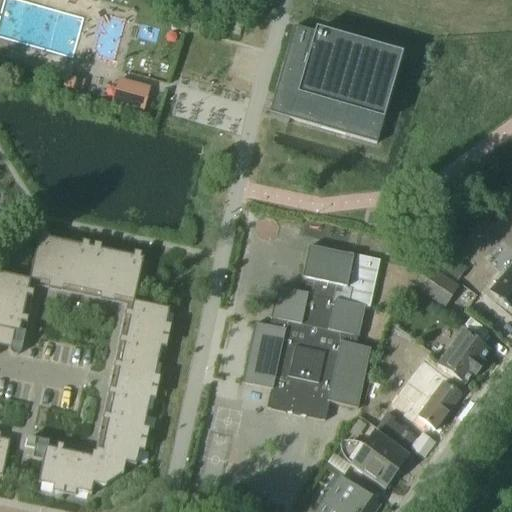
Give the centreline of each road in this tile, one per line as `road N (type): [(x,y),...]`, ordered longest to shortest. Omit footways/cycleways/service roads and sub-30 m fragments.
road 1 (unclassified): [(165,511),(279,15)]
road 2 (unclassified): [(411,511),(511,368)]
